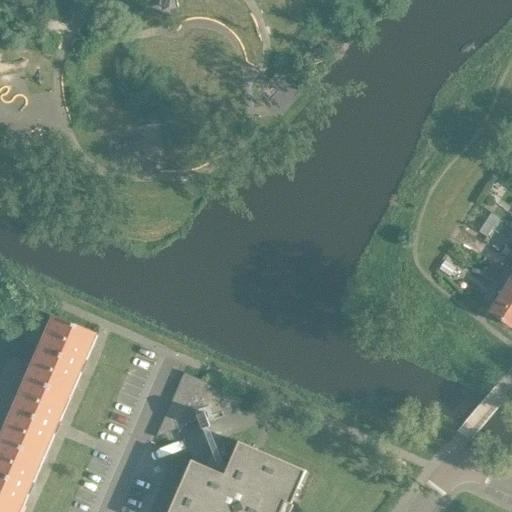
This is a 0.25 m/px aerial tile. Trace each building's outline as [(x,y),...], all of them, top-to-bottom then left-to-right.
[(511,146),(501,163),(511,170),(511,146)] [(445,261),(439,269),(449,276),(455,268),(445,261)] [(490,264),(483,275),(490,279),(497,269),(490,264)] [(500,296),(489,312),(511,326),(511,276),(510,280),(500,296)] [(53,316),(26,377),(68,396),(80,370),(82,371),(86,361),(84,360),(95,334),(53,316)] [(156,437),(204,418),(248,400),(183,372),(156,436),(155,436),(156,437)] [(26,377),(0,437),(0,438),(42,457),(53,431),(55,432),(59,423),(57,422),(68,396),(26,377)] [(0,438),(0,510),(4,511),(18,511),(27,492),(29,493),(33,484),(31,483),(42,457),(0,438)] [(215,441),(215,443),(206,466),(191,460),(167,511),(286,511),(305,470),(238,441),(226,468),(215,441)]
